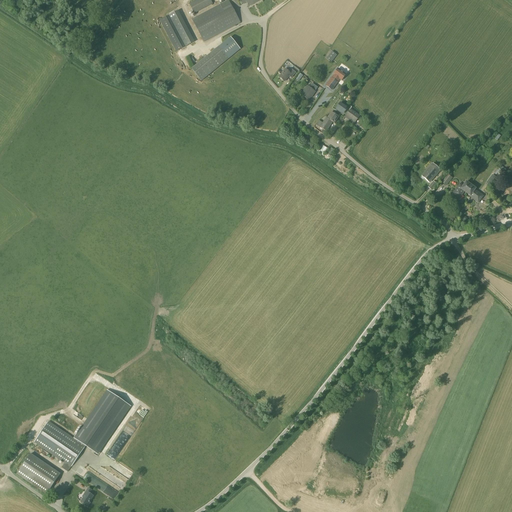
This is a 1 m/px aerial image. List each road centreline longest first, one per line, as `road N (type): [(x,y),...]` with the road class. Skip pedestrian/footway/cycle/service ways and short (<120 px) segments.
road 1 (track): [(72,59),(202,122),(290,148),(437,246)]
road 2 (unclassified): [(199,511),(300,415),(423,258),(453,240)]
road 3 (unclassified): [(453,240),(436,216),(374,177),(286,100),(261,70),(263,18)]
road 4 (track): [(4,470),(46,416),(66,411),(94,371),(112,375),(147,350),(156,310)]
